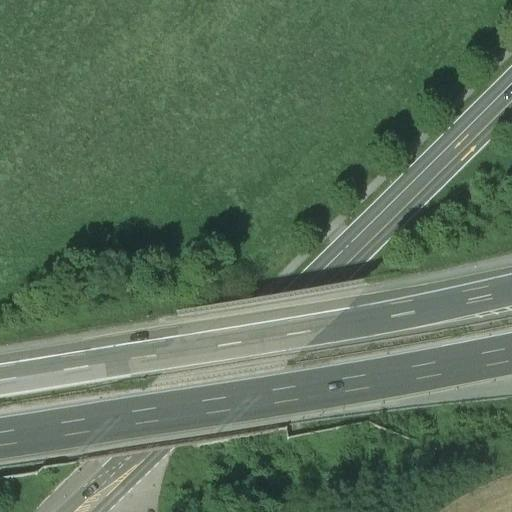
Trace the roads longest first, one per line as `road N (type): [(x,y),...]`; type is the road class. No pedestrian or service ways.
road 1 (secondary): [(511,92),(111,481)]
road 2 (motorway): [(511,289),(130,367),(0,382)]
road 3 (motorway): [(0,435),(283,391)]
road 4 (motorway): [(283,391),(511,345)]
road 5 (motorway): [(283,391),(511,386)]
